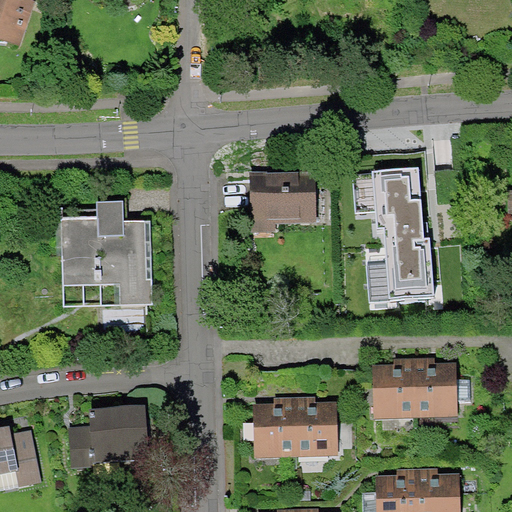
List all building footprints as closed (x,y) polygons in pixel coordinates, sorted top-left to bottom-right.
[(39,10),(11,0),(0,0),(0,44),(24,53),(39,10)] [(450,164),(366,168),(366,193),(386,192),(388,223),(452,220),(450,164)] [(319,175),(254,175),(254,233),(278,233),(278,224),(318,224),(319,175)] [(103,228),(69,229),(71,310),(150,308),(149,229),(130,229),(130,210),(103,211),(103,228)] [(396,367),(378,367),(378,422),(459,422),(459,403),(470,403),(469,387),(459,387),(459,368),(436,368),(436,362),(396,362),(396,367)] [(275,410),(256,410),(257,461),(341,458),(340,409),(318,410),(318,400),(275,401),(275,410)] [(153,410),(95,415),(96,433),(69,435),(72,478),(159,471),(153,410)] [(13,437),(0,439),(0,486),(15,483),(18,497),(49,491),(38,437),(14,442),(13,437)] [(400,478),(379,478),(379,496),(364,496),(363,511),(465,511),(465,477),(441,477),(441,473),(398,474),(400,478)]
